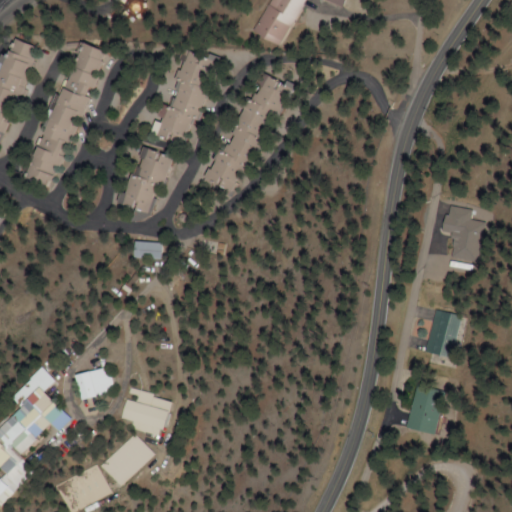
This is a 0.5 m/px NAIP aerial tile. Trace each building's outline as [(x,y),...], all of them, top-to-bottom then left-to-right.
[(267,0),(249,32),(273,46),(300,0),(267,0)] [(317,0),(334,9),(338,0),(317,0)] [(0,47),(0,126),(2,121),(0,120),(0,107),(3,100),(8,101),(11,93),(19,96),(37,48),(4,36),(0,47)] [(25,179),(54,189),(99,50),(70,40),(25,179)] [(214,56),(183,46),(154,137),(184,147),(214,56)] [(223,194),(284,85),(259,71),(201,174),(213,181),(210,187),(223,194)] [(118,205),(150,214),(166,155),(139,148),(132,176),(126,174),(118,205)] [(446,257),(476,263),(483,223),(439,215),(436,231),(450,234),(446,257)] [(450,358),(461,316),(432,309),(422,351),(450,358)] [(83,399),(112,387),(103,365),(74,377),(83,399)] [(0,502),(35,471),(21,455),(55,425),(59,430),(71,419),(46,392),(59,381),(47,368),(16,396),(25,406),(0,429),(0,502)] [(403,428),(433,435),(442,391),(412,384),(403,428)] [(150,435),(161,399),(130,390),(127,399),(121,397),(114,418),(127,422),(126,428),(150,435)] [(147,453),(128,434),(95,464),(114,484),(147,453)]
